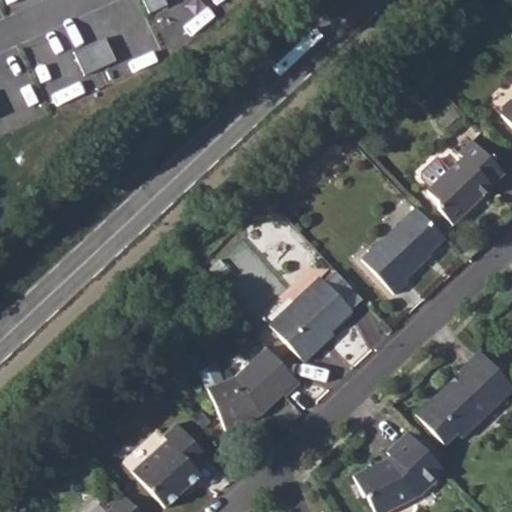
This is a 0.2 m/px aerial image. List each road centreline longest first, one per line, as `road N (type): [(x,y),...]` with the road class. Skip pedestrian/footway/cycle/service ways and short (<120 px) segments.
road 1 (tertiary): [(364,0),(0,337)]
road 2 (residential): [(511,245),(277,475)]
